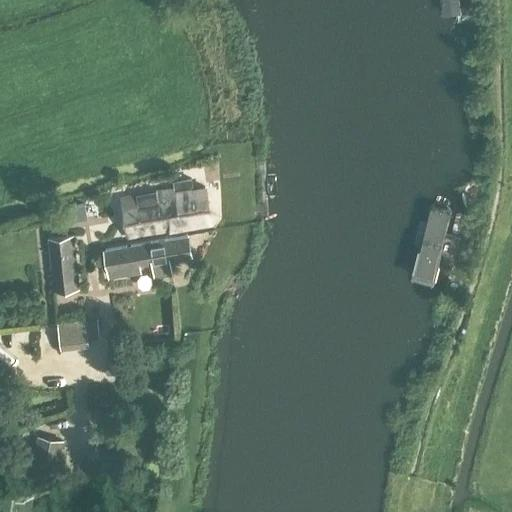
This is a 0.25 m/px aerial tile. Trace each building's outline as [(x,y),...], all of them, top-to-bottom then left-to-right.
[(475,0),(429,0),(434,24),(478,14),(475,0)] [(176,188),(122,197),(129,236),(211,222),(206,187),(192,189),(191,180),(175,182),(176,188)] [(470,204),(428,192),(396,302),(439,314),(470,204)] [(72,235),(48,238),(55,291),(79,287),(72,235)] [(189,235),(105,249),(110,276),(141,271),(140,263),(153,261),(155,276),(173,273),(170,258),(192,255),(189,235)] [(58,335),(61,347),(89,345),(89,335),(99,335),(98,315),(59,318),(58,335)] [(39,436),(38,439),(31,476),(56,480),(63,440),(39,436)]
